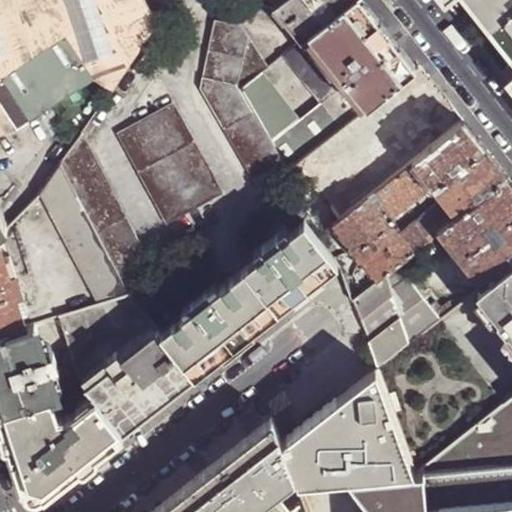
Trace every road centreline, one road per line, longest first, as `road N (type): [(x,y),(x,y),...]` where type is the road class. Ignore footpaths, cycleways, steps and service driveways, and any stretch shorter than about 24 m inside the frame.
road 1 (residential): [(92,511),(331,318)]
road 2 (tertiary): [(407,0),(511,131)]
